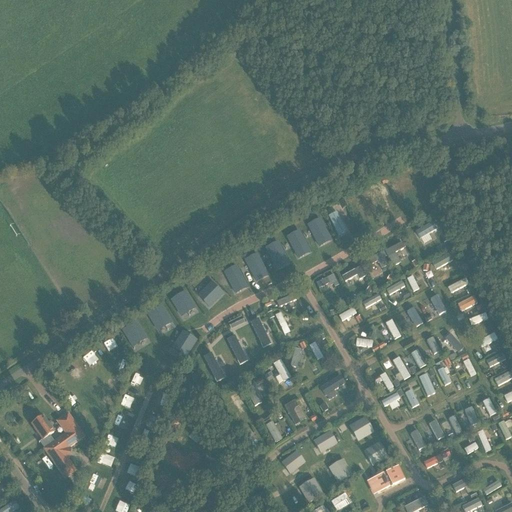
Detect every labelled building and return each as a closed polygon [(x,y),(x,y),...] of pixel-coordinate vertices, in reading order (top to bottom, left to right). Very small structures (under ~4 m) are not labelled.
[(411,172),(399,180),(405,189),(417,180),(411,172)] [(379,189),(373,191),(378,206),(384,204),(379,189)] [(362,195),(353,200),(359,211),(368,206),(362,195)] [(318,215),(310,219),(315,231),(324,227),(318,215)] [(426,245),(423,246),(428,255),(437,251),(429,235),(423,238),(426,245)] [(267,242),(259,247),(265,258),(273,253),(267,242)] [(393,248),(397,255),(405,251),(402,244),(393,248)] [(398,256),(401,261),(408,257),(404,252),(398,256)] [(441,277),(451,261),(445,257),(434,272),(441,277)] [(247,278),(254,274),(246,258),(238,262),(247,278)] [(265,261),(270,278),(278,276),(273,259),(265,261)] [(230,265),(223,270),(229,279),(237,274),(230,265)] [(369,270),(375,281),(385,276),(379,265),(369,270)] [(342,276),(344,281),(361,273),(358,268),(342,276)] [(322,291),(337,280),(332,274),(317,285),(322,291)] [(356,278),(345,280),(347,288),(358,285),(356,278)] [(413,278),(407,281),(414,296),(420,293),(413,278)] [(213,303),(220,299),(211,281),(204,285),(213,303)] [(401,297),(399,295),(407,290),(401,281),(387,291),(394,302),(401,297)] [(452,299),(470,289),(466,281),(447,291),(452,299)] [(365,311),(382,305),(379,296),(362,302),(365,311)] [(459,304),(461,312),(478,307),(476,300),(459,304)] [(423,304),(418,308),(422,313),(427,310),(423,304)] [(381,314),(387,312),(385,306),(379,308),(381,314)] [(425,318),(429,326),(446,317),(442,309),(425,318)] [(354,310),(338,316),(341,324),(357,318),(354,310)] [(470,321),(473,329),(489,324),(486,316),(479,318),(476,310),(464,314),(467,322),(470,321)] [(415,312),(410,314),(416,329),(422,326),(415,312)] [(385,326),(395,344),(402,340),(392,322),(385,326)] [(177,351),(183,348),(178,333),(171,335),(177,351)] [(482,352),(498,344),(494,336),(478,345),(482,352)] [(450,337),(443,344),(456,357),(463,350),(450,337)] [(263,338),(250,344),(254,351),(267,345),(263,338)] [(433,355),(440,351),(433,339),(426,343),(433,355)] [(355,352),(371,354),(373,343),(357,340),(355,352)] [(111,361),(116,357),(106,344),(101,348),(111,361)] [(309,347),(316,363),(323,360),(316,344),(309,347)] [(153,363),(166,352),(162,347),(149,358),(153,363)] [(292,366),(299,366),(301,350),(294,350),(292,366)] [(411,355),(418,371),(426,368),(419,352),(411,355)] [(399,375),(395,377),(400,385),(411,378),(399,359),(392,364),(399,375)] [(228,361),(216,370),(222,376),(229,371),(230,373),(234,369),(228,361)] [(469,362),(463,364),(471,381),(477,378),(469,362)] [(461,364),(455,366),(459,375),(465,372),(461,364)] [(499,370),(498,369),(494,371),(497,376),(511,370),(509,365),(499,370)] [(290,378),(283,366),(276,370),(283,382),(290,378)] [(317,368),(311,372),(316,378),(321,374),(317,368)] [(445,370),(438,373),(445,390),(452,387),(445,370)] [(387,375),(380,377),(388,397),(394,395),(387,375)] [(420,379),(426,398),(434,396),(428,377),(420,379)] [(257,396),(265,397),(266,387),(251,385),(250,400),(257,401),(257,396)] [(328,395),(334,392),(332,386),(326,389),(328,395)] [(322,415),(333,410),(323,388),(312,392),(322,415)] [(405,394),(410,407),(417,405),(413,391),(405,394)] [(511,393),(503,398),(508,407),(511,404),(511,393)] [(385,411),(390,409),(393,414),(400,410),(397,404),(401,402),(397,395),(381,403),(385,411)] [(454,406),(460,402),(456,396),(451,399),(454,406)] [(284,407),(295,428),(300,425),(299,424),(305,421),(295,401),(284,407)] [(487,420),(496,415),(490,403),(480,407),(487,420)] [(472,409),(465,411),(470,428),(477,426),(472,409)] [(65,434),(54,443),(49,436),(53,433),(42,418),(32,426),(42,440),(38,443),(43,451),(44,450),(63,477),(74,469),(67,459),(68,449),(84,438),(68,414),(57,422),(65,434)] [(454,434),(457,434),(457,436),(461,435),(457,418),(450,419),(454,434)] [(352,421),(340,434),(347,440),(359,427),(352,421)] [(511,440),(508,431),(511,429),(511,426),(510,421),(499,426),(505,443),(511,440)] [(274,446),(282,442),(274,422),(266,425),(274,446)] [(439,425),(430,428),(433,437),(436,436),(438,443),(443,442),(439,425)] [(484,432),(478,434),(485,455),(492,453),(484,432)] [(315,451),(333,441),(328,433),(311,443),(315,451)] [(418,436),(412,438),(419,457),(425,454),(418,436)] [(468,457),(479,452),(476,444),(465,449),(468,457)] [(442,453),(436,455),(442,467),(448,465),(442,453)] [(285,472),(289,467),(282,461),(273,472),(280,477),(284,472),(285,472)] [(337,464),(332,469),(338,475),(343,471),(337,464)] [(366,482),(373,496),(405,480),(398,467),(366,482)] [(455,495),(473,487),(468,478),(451,486),(455,495)] [(326,496),(331,490),(321,482),(316,488),(326,496)] [(480,490),(482,497),(498,492),(496,484),(480,490)] [(297,495),(291,501),(301,510),(307,504),(297,495)] [(336,511),(345,511),(352,509),(347,496),(333,502),(336,511)] [(418,511),(429,509),(426,499),(404,506),(406,511),(418,511)]
